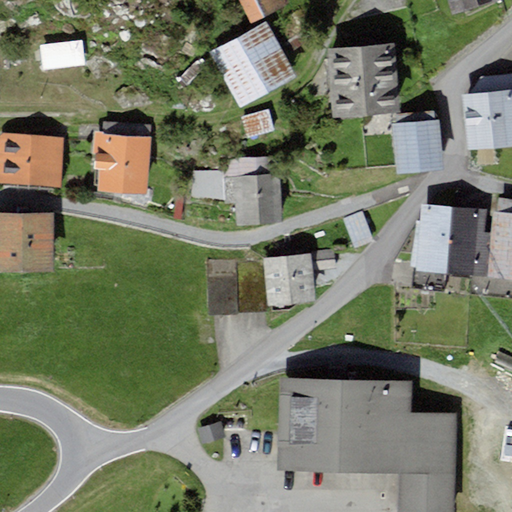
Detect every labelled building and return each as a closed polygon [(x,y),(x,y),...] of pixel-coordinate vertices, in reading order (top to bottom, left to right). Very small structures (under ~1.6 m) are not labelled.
[(288,0),(243,0),(253,21),(290,4),(288,0)] [(452,0),(455,9),(494,0),(452,0)] [(265,22),(207,52),(237,109),(295,78),(265,22)] [(43,45),(45,72),(88,69),(86,41),(43,45)] [(393,45),(328,47),(330,113),(395,111),(393,45)] [(511,77),(483,80),(468,97),(472,146),(511,142),(511,77)] [(269,110),(243,117),(248,137),(274,130),(269,110)] [(438,120),(394,123),(397,171),(442,168),(438,120)] [(65,139),(0,133),(0,183),(61,189),(65,139)] [(151,138),(100,133),(94,189),(146,194),(151,138)] [(214,172),(196,171),(193,198),(238,200),(238,220),(283,220),(280,156),(242,155),(214,172)] [(490,211),(426,204),(419,266),(483,273),(490,211)] [(363,212),(344,218),(354,248),(373,241),(363,212)] [(511,213),(495,212),(489,275),(511,277),(511,213)] [(54,214),(0,213),(0,271),(53,272),(54,214)] [(309,253),(262,258),(267,306),(314,301),(309,253)] [(336,253),(315,255),(316,265),(337,263),(336,253)] [(257,261),(205,262),(207,311),(259,309),(257,261)] [(406,385),(286,382),(284,464),(404,467),(403,510),(451,511),(453,416),(405,415),(406,385)]
